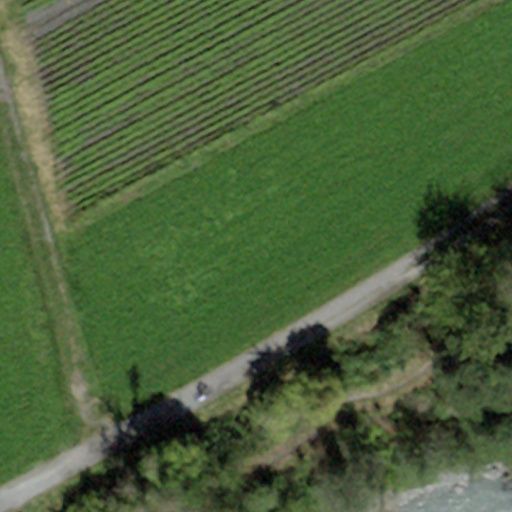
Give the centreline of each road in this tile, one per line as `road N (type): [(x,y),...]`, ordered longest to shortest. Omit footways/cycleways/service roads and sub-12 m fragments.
road 1 (track): [(511,197),(438,250),(88,452),(0,494)]
road 2 (track): [(88,452),(0,91)]
